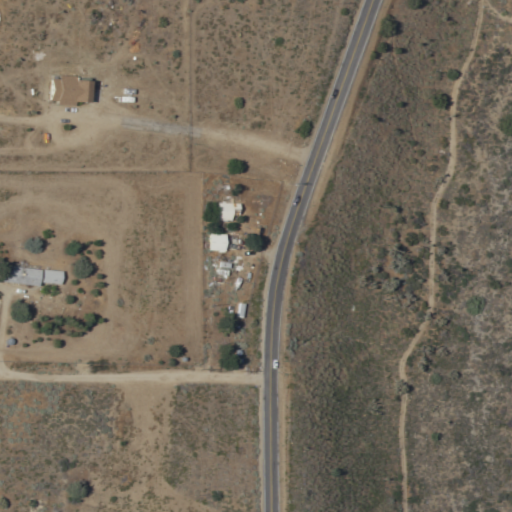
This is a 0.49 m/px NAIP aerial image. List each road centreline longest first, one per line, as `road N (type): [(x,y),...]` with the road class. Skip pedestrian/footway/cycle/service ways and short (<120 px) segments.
road 1 (tertiary): [(371,0),(280,261),(269,323),(269,511)]
road 2 (residential): [(0,374),(269,377)]
road 3 (residential): [(317,153),(196,133)]
